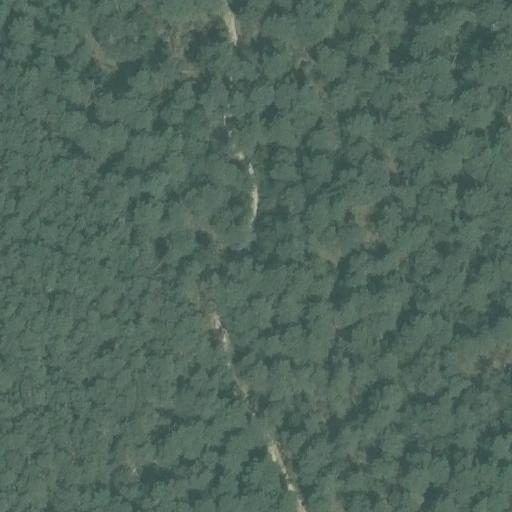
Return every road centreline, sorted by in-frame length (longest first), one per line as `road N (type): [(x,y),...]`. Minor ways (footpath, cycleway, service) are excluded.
road 1 (track): [(289,511),(232,397),(218,320),(220,294),(245,256),(253,209),(230,113),(236,0)]
road 2 (track): [(50,511),(225,351)]
